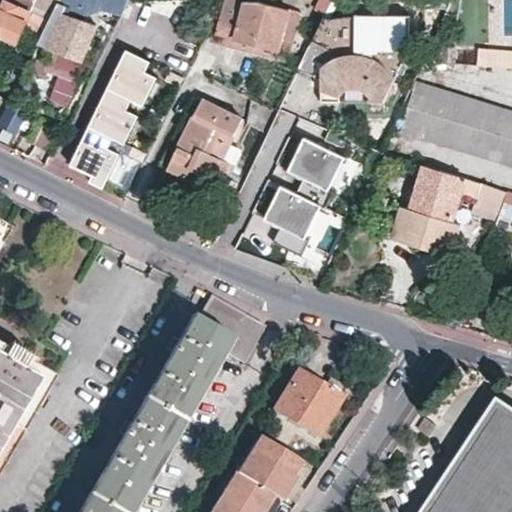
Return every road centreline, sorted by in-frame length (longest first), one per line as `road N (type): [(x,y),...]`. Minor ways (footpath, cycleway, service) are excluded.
road 1 (residential): [(0,160),(203,261),(435,343)]
road 2 (residential): [(435,343),(325,511)]
